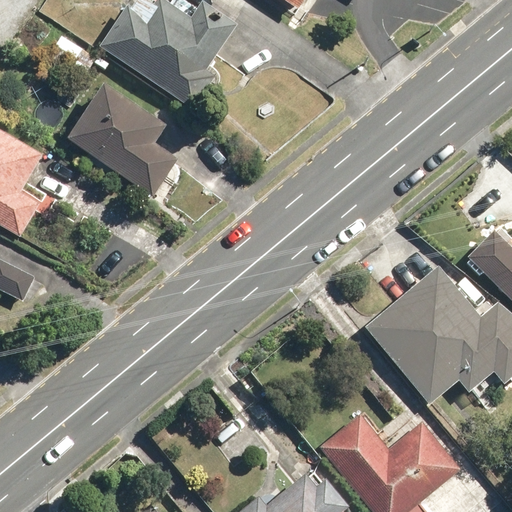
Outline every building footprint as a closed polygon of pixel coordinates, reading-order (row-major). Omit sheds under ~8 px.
[(277,0),(299,15),(309,0),(277,0)] [(124,7),(97,48),(192,110),(213,77),(205,72),(235,25),(200,3),(188,22),(158,2),(146,21),(124,7)] [(57,36),(44,57),(87,84),(100,64),(57,36)] [(103,86),(66,140),(153,199),(179,161),(155,144),(165,129),(103,86)] [(0,226),(20,238),(39,206),(19,195),(42,156),(0,130),(0,226)] [(511,303),(511,245),(496,230),(467,260),(511,303)] [(0,260),(0,290),(23,302),(35,278),(0,260)] [(430,403),(458,379),(481,407),(511,380),(511,311),(501,299),(482,315),(438,264),(365,327),(430,403)] [(371,511),(428,511),(422,503),(462,471),(424,425),(391,451),(363,416),(321,450),(371,511)] [(349,511),(353,508),(324,477),(315,485),(306,476),(281,499),(273,490),(261,501),(258,498),(243,511),(349,511)]
